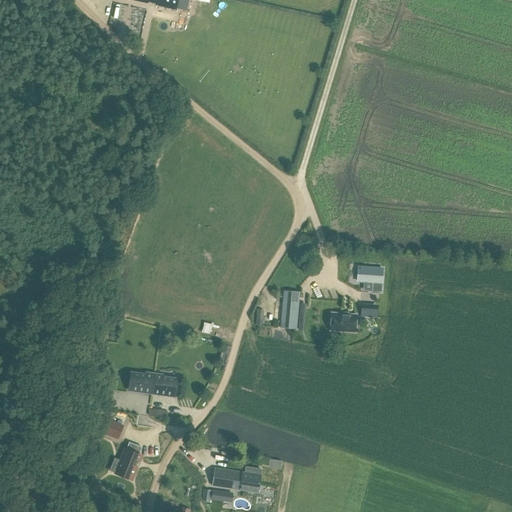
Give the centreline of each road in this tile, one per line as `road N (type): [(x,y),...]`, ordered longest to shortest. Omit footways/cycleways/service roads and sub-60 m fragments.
road 1 (track): [(145,511),(164,461),(227,382),(247,313),(300,222),(301,205),(273,170),(74,0)]
road 2 (track): [(295,190),(354,0)]
